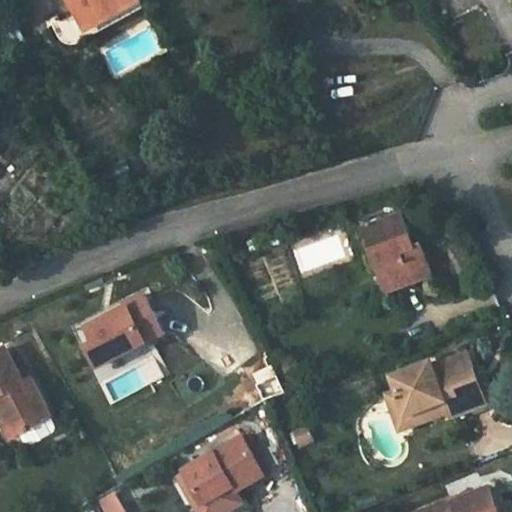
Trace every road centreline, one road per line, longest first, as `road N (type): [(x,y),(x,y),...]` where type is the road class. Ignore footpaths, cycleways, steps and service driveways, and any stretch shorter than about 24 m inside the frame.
road 1 (residential): [(0,292),(175,225),(460,150)]
road 2 (residential): [(511,282),(460,150)]
